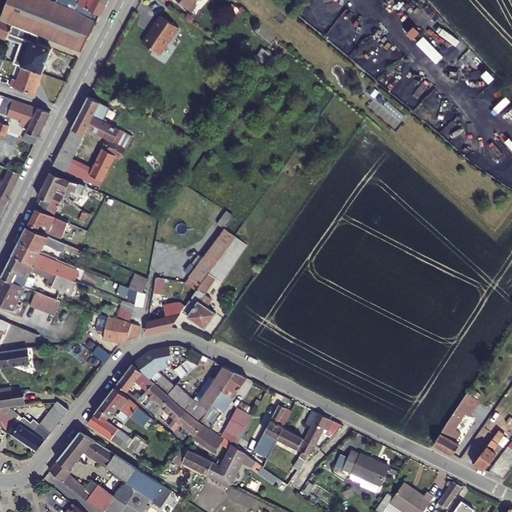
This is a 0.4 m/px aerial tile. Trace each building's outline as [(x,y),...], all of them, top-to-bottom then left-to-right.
[(81,52),(101,15),(78,3),(75,9),(51,0),(7,0),(0,17),(0,19),(1,20),(39,35),(81,52)] [(101,15),(107,4),(98,0),(79,0),(78,3),(101,15)] [(184,0),(195,9),(200,2),(199,1),(199,0),(184,0)] [(157,27),(148,41),(165,52),(183,25),(165,12),(155,26),(157,27)] [(36,42),(39,35),(1,20),(0,22),(0,35),(8,38),(10,33),(23,38),(21,43),(14,63),(22,66),(42,74),(51,48),(36,42)] [(155,26),(146,40),(148,41),(157,27),(155,26)] [(23,38),(10,33),(8,38),(21,43),(23,38)] [(437,65),(444,58),(425,38),(418,44),(437,65)] [(38,83),(42,74),(22,66),(19,76),(38,83)] [(34,94),(38,83),(19,76),(17,80),(13,78),(10,86),(34,94)] [(51,112),(0,94),(0,115),(2,116),(3,113),(23,119),(21,125),(28,128),(23,139),(35,145),(51,112)] [(120,154),(125,157),(137,135),(107,120),(115,105),(94,95),(59,163),(91,179),(94,173),(107,180),(120,154)] [(9,125),(0,121),(0,134),(5,136),(9,125)] [(156,146),(148,141),(143,150),(151,154),(156,146)] [(0,215),(21,172),(0,165),(0,215)] [(75,179),(55,170),(50,181),(62,187),(70,192),(72,186),(86,193),(85,194),(98,201),(103,189),(87,182),(75,179)] [(59,212),(70,192),(62,187),(50,181),(43,195),(46,196),(42,204),(59,212)] [(72,220),(41,206),(34,222),(65,236),(72,220)] [(88,210),(84,218),(89,220),(93,212),(88,210)] [(32,224),(25,239),(46,249),(49,242),(66,249),(67,246),(81,253),(84,248),(82,247),(32,224)] [(241,234),(230,226),(191,281),(202,289),(241,234)] [(253,243),(241,234),(202,289),(190,307),(188,309),(211,326),(221,311),(212,305),(217,297),(209,292),(221,275),(227,280),(253,243)] [(159,238),(151,273),(168,277),(177,242),(159,238)] [(46,249),(25,239),(18,252),(65,273),(67,269),(71,260),(46,249)] [(65,273),(18,252),(8,275),(30,284),(37,268),(54,275),(51,281),(76,291),(81,280),(75,277),(65,273)] [(77,273),(67,269),(65,273),(75,277),(77,273)] [(154,276),(142,271),(136,286),(148,291),(154,276)] [(30,284),(8,275),(2,284),(5,285),(2,290),(0,289),(0,301),(17,309),(30,284)] [(66,298),(41,289),(36,303),(60,313),(66,298)] [(143,291),(141,304),(142,304),(149,307),(151,292),(143,291)] [(141,304),(129,299),(126,305),(127,306),(125,311),(137,316),(142,304),(141,304)] [(180,313),(154,319),(151,332),(176,327),(188,309),(190,307),(185,303),(179,311),(180,313)] [(138,321),(105,312),(102,325),(111,326),(109,336),(126,340),(134,337),(138,321)] [(0,315),(0,339),(4,341),(13,322),(0,315)] [(30,328),(22,345),(40,345),(45,334),(30,328)] [(30,347),(0,351),(0,365),(32,360),(30,347)] [(177,397),(180,391),(160,374),(169,367),(165,359),(169,358),(173,357),(174,357),(177,357),(181,358),(184,358),(199,366),(204,357),(191,351),(180,347),(170,347),(150,352),(139,361),(145,370),(177,397)] [(105,364),(110,358),(98,348),(93,354),(105,364)] [(119,384),(128,392),(138,382),(148,391),(155,383),(134,365),(119,384)] [(227,388),(235,372),(225,367),(203,411),(212,415),(227,388)] [(247,379),(235,372),(227,388),(212,415),(221,419),(233,396),(238,398),(247,379)] [(155,415),(171,397),(155,383),(148,391),(139,401),(143,404),(151,395),(157,400),(148,409),(155,415)] [(95,414),(106,422),(119,406),(132,417),(134,415),(149,428),(155,422),(116,388),(95,414)] [(0,406),(26,405),(25,395),(13,397),(12,389),(0,390),(0,406)] [(177,397),(195,412),(201,399),(181,389),(180,391),(177,397)] [(188,412),(171,397),(155,415),(159,418),(165,412),(176,421),(170,428),(172,430),(188,412)] [(58,401),(56,404),(38,427),(32,422),(28,427),(4,409),(0,414),(0,423),(9,430),(38,451),(53,431),(70,409),(58,401)] [(473,412),(461,405),(439,441),(464,456),(470,445),(462,440),(467,431),(459,425),(465,415),(471,419),(474,415),(472,414),(473,412)] [(263,439),(275,445),(278,439),(284,428),(292,412),(286,409),(279,406),(263,439)] [(318,414),(312,411),(306,424),(312,427),(318,414)] [(172,430),(175,432),(181,426),(194,437),(205,426),(188,412),(172,430)] [(118,430),(106,422),(95,414),(88,424),(111,439),(118,430)] [(236,418),(229,414),(220,433),(225,437),(236,418)] [(305,443),(314,448),(323,430),(335,436),(344,427),(318,414),(312,427),(306,440),(305,443)] [(481,420),(476,416),(473,421),(484,428),(489,420),(483,417),(481,420)] [(510,427),(505,424),(476,462),(488,467),(505,444),(500,440),(510,427)] [(194,437),(192,440),(203,450),(209,452),(218,443),(229,450),(231,445),(205,426),(194,437)] [(306,440),(284,428),(278,439),(310,455),(314,448),(305,443),(306,440)] [(103,511),(129,481),(155,498),(164,485),(155,479),(82,431),(51,470),(102,511),(103,511)] [(133,440),(129,447),(135,451),(142,440),(136,436),(133,440)] [(215,478),(230,485),(242,463),(254,468),(256,463),(231,445),(229,450),(223,462),(221,467),(215,478)] [(184,462),(215,478),(221,467),(216,465),(184,448),(171,461),(182,467),(184,462)] [(511,455),(511,452),(508,450),(499,461),(504,465),(511,455)] [(351,452),(348,459),(341,456),(337,468),(381,485),(389,465),(361,454),(360,455),(351,452)] [(454,481),(435,507),(442,511),(447,511),(451,508),(448,506),(462,487),(454,481)] [(399,511),(401,509),(414,491),(406,485),(397,498),(388,492),(380,504),(390,511),(399,511)] [(414,491),(401,509),(406,511),(424,511),(435,497),(430,493),(427,497),(418,491),(417,492),(414,491)] [(473,511),(475,509),(462,501),(454,511),(473,511)]
